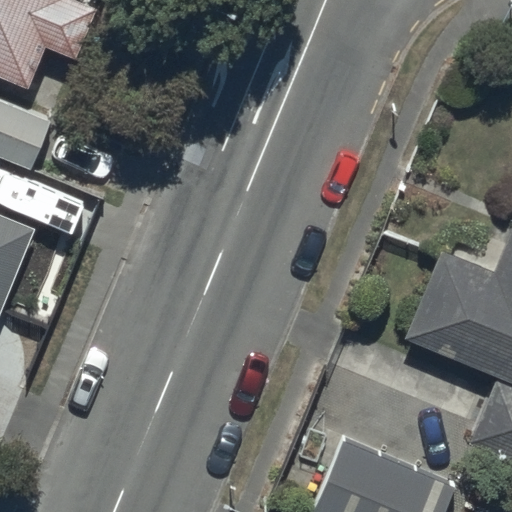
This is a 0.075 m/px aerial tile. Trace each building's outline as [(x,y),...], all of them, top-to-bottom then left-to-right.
[(65,0),(0,0),(0,81),(27,92),(43,52),(72,64),(93,12),(65,1),(65,0)] [(0,104),(0,159),(33,173),(51,125),(0,104)] [(511,365),(511,199),(489,254),(438,232),(401,319),(511,365)] [(0,314),(33,233),(0,220),(0,314)] [(466,427),(511,446),(511,372),(493,364),(466,427)] [(340,423),(308,500),(335,511),(433,511),(451,470),(340,423)]
